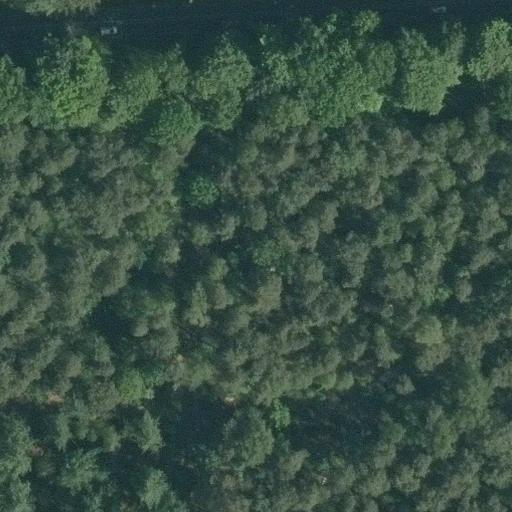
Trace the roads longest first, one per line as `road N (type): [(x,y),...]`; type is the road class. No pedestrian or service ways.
road 1 (unclassified): [(0,114),(511,88)]
road 2 (primary): [(0,28),(412,0)]
road 3 (track): [(192,107),(192,511)]
